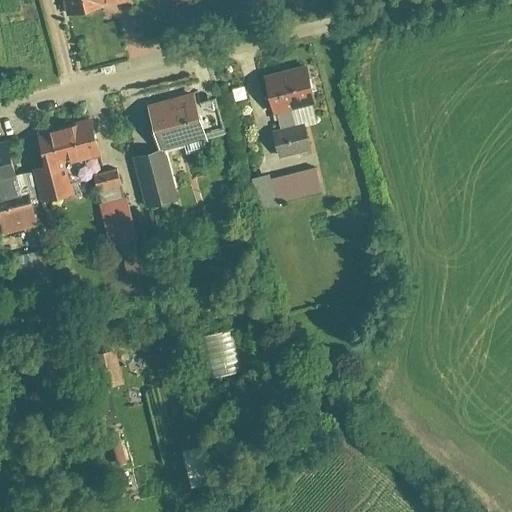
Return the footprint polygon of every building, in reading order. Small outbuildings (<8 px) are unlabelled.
[(128,0),(62,0),(66,13),(93,6),(95,15),(130,5),(128,0)] [(267,95),(276,131),(318,121),(310,85),(267,95)] [(148,111),(160,153),(204,140),(192,98),(148,111)] [(90,121),(40,135),(49,167),(33,172),(43,205),(74,196),(66,167),(100,158),(90,121)] [(274,143),(281,164),(317,153),(311,132),(274,143)] [(5,144),(0,145),(0,185),(15,181),(5,144)] [(163,155),(137,163),(151,210),(177,203),(163,155)] [(271,173),(277,202),(322,192),(316,163),(271,173)] [(97,179),(108,231),(138,225),(126,173),(97,179)] [(0,207),(0,219),(5,235),(38,224),(29,199),(0,207)] [(111,239),(131,301),(154,293),(134,232),(111,239)] [(241,324),(245,361),(266,358),(262,322),(241,324)] [(202,336),(208,377),(240,372),(235,332),(202,336)] [(93,359),(98,391),(123,387),(117,355),(93,359)] [(0,368),(0,402),(20,399),(14,366),(0,368)] [(183,456),(189,491),(216,487),(210,452),(183,456)]
